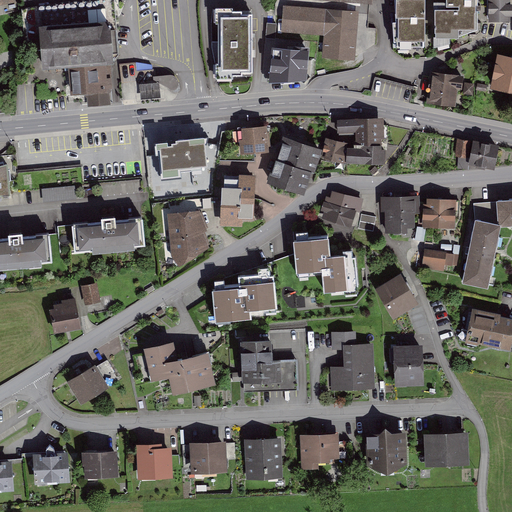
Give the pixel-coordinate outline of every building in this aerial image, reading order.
[(356,1),(331,0),(282,0),(281,26),(325,29),(324,49),(353,51),(356,1)] [(396,0),(398,49),(407,49),(407,45),(424,45),(422,0),(396,0)] [(490,0),(491,19),(509,19),(509,13),(511,13),(511,3),(509,4),(508,0),(490,0)] [(217,5),(216,71),(252,72),(253,5),(217,5)] [(476,27),(475,5),(460,5),(460,7),(435,8),(436,36),(458,36),(476,27)] [(110,22),(41,27),(44,64),(65,63),(71,62),(73,90),(89,89),(90,102),(108,101),(107,85),(115,85),(110,22)] [(295,47),(275,46),(273,79),(304,75),(306,46),(295,45),(295,47)] [(511,57),(498,55),(492,85),(511,88),(511,57)] [(172,73),(154,76),(170,89),(176,88),(180,83),(177,75),(172,73)] [(433,73),(429,100),(454,103),(458,76),(433,73)] [(160,83),(139,84),(140,98),(160,97),(160,83)] [(339,130),(358,130),(358,118),(339,118),(339,130)] [(382,119),(358,118),(358,130),(358,143),(381,143),(382,119)] [(239,125),(239,149),(267,148),(267,125),(239,125)] [(163,136),(166,166),(205,163),(203,133),(163,136)] [(320,149),(287,138),(280,158),(311,169),(313,169),(320,149)] [(329,138),(324,157),(339,160),(347,161),(348,148),(345,147),(346,143),(329,138)] [(475,141),(471,161),(492,165),(496,145),(475,141)] [(381,162),(381,143),(358,143),(355,143),(355,148),(348,148),(347,161),(381,162)] [(280,158),(278,158),(271,179),(303,190),(311,169),(280,158)] [(0,163),(0,197),(11,196),(6,162),(0,163)] [(220,183),(218,222),(242,223),(242,215),(254,216),(255,196),(243,195),(244,185),(220,183)] [(361,199),(333,192),(331,198),(326,197),(325,203),(353,210),(358,211),(361,199)] [(417,196),(384,197),(385,229),(404,229),(404,224),(413,224),(413,210),(417,209),(417,196)] [(511,196),(499,197),(501,223),(511,222),(511,196)] [(426,198),(425,223),(452,225),(454,200),(426,198)] [(353,210),(325,203),(322,214),(330,217),(329,220),(349,226),(353,210)] [(198,212),(169,214),(171,241),(201,231),(205,229),(198,212)] [(373,233),(377,221),(363,217),(360,229),(373,233)] [(501,223),(474,218),(462,278),(488,283),(501,223)] [(77,221),(78,248),(138,246),(137,220),(77,221)] [(43,231),(0,235),(0,264),(45,260),(43,231)] [(201,231),(171,241),(173,254),(180,263),(207,247),(201,231)] [(329,233),(294,236),(296,270),(322,268),(324,292),(357,290),(354,250),(330,251),(329,233)] [(423,269),(453,274),(455,258),(425,254),(423,269)] [(376,285),(392,315),(418,301),(402,271),(376,285)] [(275,277),(212,284),(215,317),(278,311),(275,277)] [(98,288),(82,292),(86,312),(103,308),(98,288)] [(57,308),(52,309),(55,328),(77,324),(73,300),(56,303),(57,308)] [(511,314),(476,306),(468,335),(511,346),(511,340),(511,314)] [(239,339),(240,380),(280,378),(279,356),(274,356),(273,337),(239,339)] [(172,342),(146,348),(153,377),(171,373),(175,390),(212,381),(205,353),(176,360),(172,342)] [(333,366),(333,387),(373,386),(372,343),(343,343),(344,365),(333,366)] [(396,346),(397,382),(421,382),(421,346),(396,346)] [(97,365),(67,380),(79,403),(109,388),(97,365)] [(366,425),(366,456),(387,465),(405,456),(405,426),(366,425)] [(427,434),(428,462),(465,461),(464,433),(427,434)] [(302,436),(303,465),(317,465),(317,460),(337,459),(336,434),(302,436)] [(244,439),(247,475),(283,473),(281,436),(244,439)] [(188,441),(190,470),(226,468),(225,439),(188,441)] [(139,447),(140,476),(173,475),(172,446),(139,447)] [(81,450),(82,475),(117,474),(117,448),(81,450)] [(31,454),(33,482),(70,480),(68,452),(31,454)] [(0,458),(0,487),(14,487),(12,458),(0,458)]
